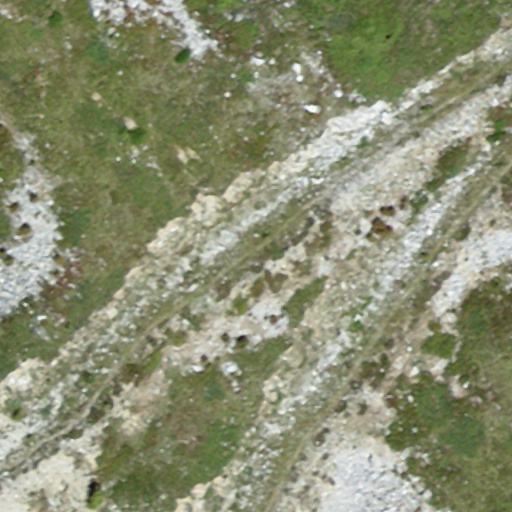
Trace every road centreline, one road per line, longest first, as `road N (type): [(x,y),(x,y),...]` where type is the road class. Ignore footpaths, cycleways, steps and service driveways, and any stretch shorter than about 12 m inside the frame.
road 1 (track): [(511,67),(156,308),(123,338),(81,418),(59,441),(0,474)]
road 2 (track): [(262,511),(354,364),(511,164)]
